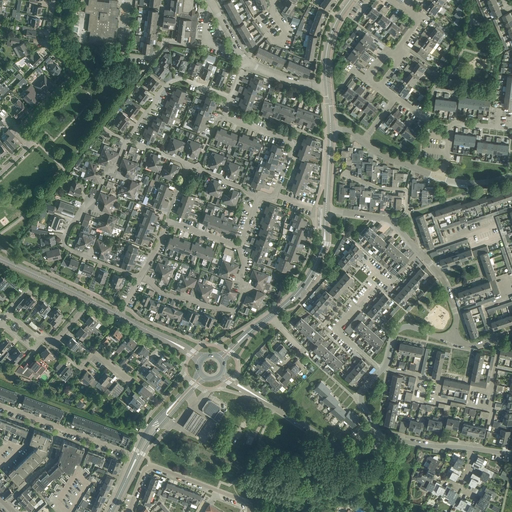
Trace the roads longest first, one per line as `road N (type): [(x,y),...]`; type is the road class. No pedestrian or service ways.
road 1 (residential): [(126,139),(65,242),(140,277)]
road 2 (residential): [(140,277),(164,293),(234,308),(243,290),(238,244)]
road 3 (unclassified): [(383,438),(345,453),(243,388)]
road 4 (unclassified): [(128,511),(150,466),(242,500),(248,511)]
road 5 (residential): [(18,129),(72,74),(47,41),(53,0)]
road 6 (residential): [(136,457),(0,405)]
road 7 (residential): [(156,350),(127,379),(96,352),(77,363),(53,343)]
road 8 (residential): [(231,96),(175,80),(126,139)]
road 9 (residential): [(275,194),(291,143),(226,115)]
